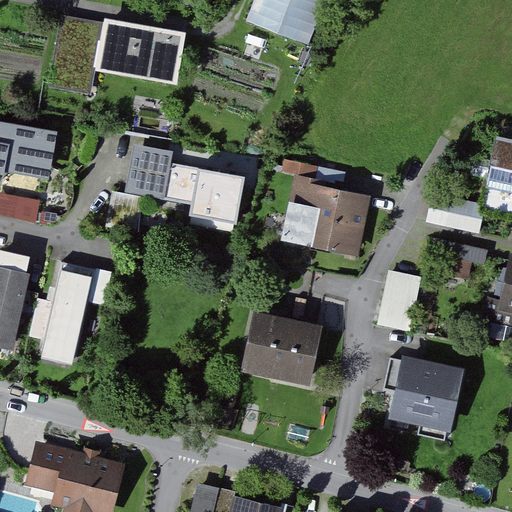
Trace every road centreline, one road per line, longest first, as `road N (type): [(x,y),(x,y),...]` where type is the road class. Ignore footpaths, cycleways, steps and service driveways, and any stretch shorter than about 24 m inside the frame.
road 1 (residential): [(458,129),(368,292),(339,482)]
road 2 (residential): [(0,395),(188,446)]
road 3 (residential): [(188,446),(339,482)]
road 4 (track): [(244,0),(227,20),(200,27),(125,15)]
